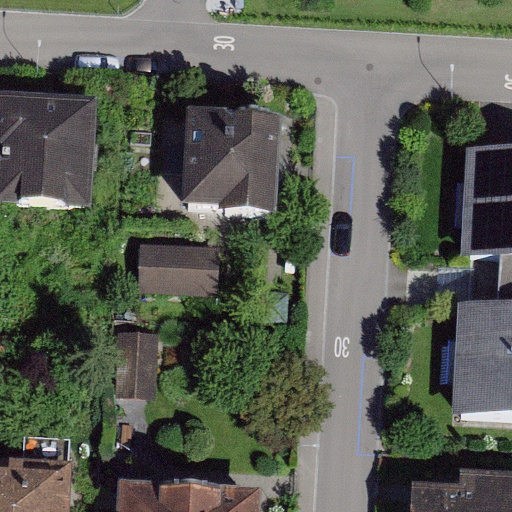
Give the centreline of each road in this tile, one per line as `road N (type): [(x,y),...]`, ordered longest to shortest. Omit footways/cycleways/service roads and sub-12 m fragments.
road 1 (residential): [(375,60),(350,511)]
road 2 (residential): [(0,40),(375,60)]
road 3 (residential): [(375,60),(511,69)]
